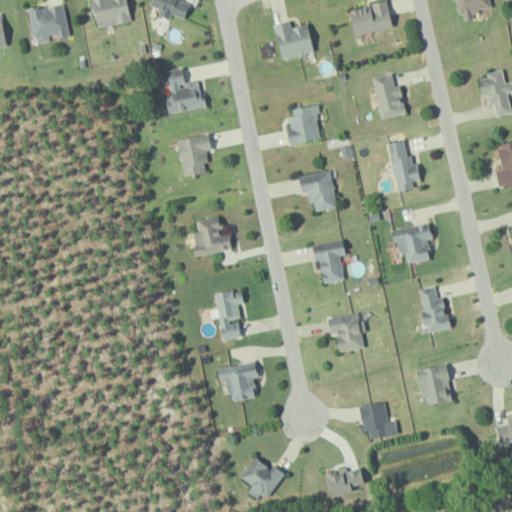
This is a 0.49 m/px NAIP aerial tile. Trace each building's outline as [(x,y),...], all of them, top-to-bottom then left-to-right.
[(130,22),(125,0),(89,0),(95,28),(130,22)] [(188,4),(176,1),(175,0),(150,0),(149,7),(159,10),(157,17),(168,20),(169,16),(184,19),(188,4)] [(391,27),(386,0),(347,8),(351,34),(391,27)] [(455,0),(459,20),(478,16),(476,9),(490,6),(488,0),(455,0)] [(27,9),(32,44),(48,42),(48,39),(67,36),(63,4),(27,9)] [(272,23),(279,58),(312,52),(306,23),(290,26),(288,20),(272,23)] [(205,106),(203,90),(199,90),(197,79),(182,82),(180,68),(163,70),(169,111),(205,106)] [(511,111),(506,92),(511,90),(511,82),(511,80),(504,81),(501,68),(485,72),(486,76),(476,78),(480,95),(484,93),(486,103),(492,102),(495,115),(511,111)] [(370,76),(380,118),(405,112),(398,85),(393,86),(389,72),(370,76)] [(320,137),(315,103),(287,108),(291,128),(284,129),(286,142),(320,137)] [(181,174),(206,171),(203,150),(209,149),(208,133),(177,137),(181,174)] [(396,190),(412,187),(411,181),(419,179),(416,163),(409,164),(403,138),(386,142),(396,190)] [(496,185),(511,182),(511,139),(496,142),(501,169),(494,170),(496,185)] [(314,210),(336,206),(328,169),(296,176),(299,192),(306,191),(308,203),(312,202),(314,210)] [(231,248),(228,232),(221,234),(217,214),(195,219),(197,231),(189,232),(194,255),(231,248)] [(432,238),(429,222),(390,230),(392,241),(396,240),(398,252),(404,251),(406,262),(430,258),(426,239),(432,238)] [(343,279),(339,255),(344,254),(342,238),(313,243),(319,282),(343,279)] [(427,331),(448,327),(442,296),(436,297),(434,285),(418,288),(422,311),(419,312),(421,325),(425,324),(427,331)] [(212,293),(221,339),(240,336),(237,319),(240,319),(237,303),(242,302),(239,287),(212,293)] [(363,347),(360,333),(364,332),(362,320),(358,321),(356,312),(325,317),(328,333),(334,333),(337,352),(363,347)] [(231,400),(254,396),(251,377),(257,376),(254,361),(215,368),(217,381),(227,380),(231,400)] [(450,400),(446,364),(417,367),(421,403),(450,400)] [(369,438),(396,433),(394,419),(387,420),(383,400),(357,405),(362,431),(367,430),(369,438)] [(498,443),(511,439),(511,414),(504,416),(506,423),(493,426),(498,443)] [(251,484),(248,490),(264,500),(282,472),(270,465),(268,467),(251,457),(239,477),(251,484)] [(328,496),(364,484),(358,466),(347,470),(346,465),(321,473),(328,496)]
